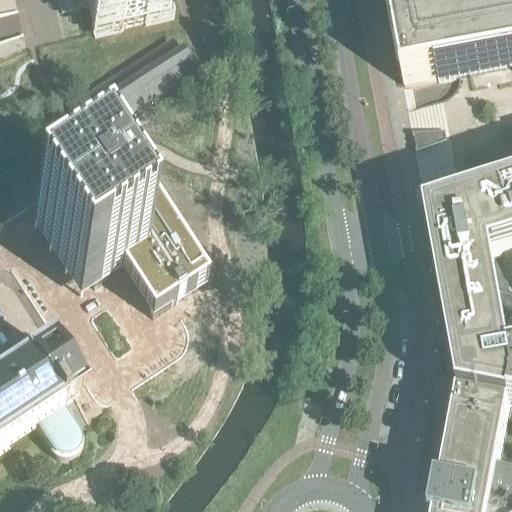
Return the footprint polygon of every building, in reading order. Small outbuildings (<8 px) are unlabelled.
[(166,0),(90,0),(100,38),(172,21),(166,0)] [(511,0),(385,0),(398,66),(401,66),(405,89),(439,83),(439,85),(511,71),(511,0)] [(122,77),(73,109),(80,120),(74,124),(79,132),(85,128),(92,139),(191,75),(184,65),(187,63),(181,54),(179,56),(172,45),(171,45),(122,77)] [(448,146),(446,137),(413,138),(417,157),(448,146)] [(45,218),(31,227),(80,302),(94,292),(121,275),(152,322),(171,310),(207,286),(128,165),(59,209),(45,218)] [(511,194),(482,204),(479,205),(426,221),(431,246),(487,229),(493,261),(511,364),(511,363),(511,194)] [(493,261),(487,229),(431,246),(455,380),(463,378),(462,383),(456,384),(458,396),(460,396),(459,401),(469,403),(480,405),(511,411),(511,410),(511,363),(511,364),(493,261)] [(0,452),(33,431),(50,456),(52,458),(54,460),(56,462),(58,463),(61,464),(69,464),(76,461),(80,456),(83,450),(83,446),(83,443),(82,440),(80,437),(64,411),(81,400),(79,397),(80,396),(50,350),(47,352),(49,354),(0,385),(0,452)] [(511,511),(511,486),(510,486),(508,485),(506,485),(504,484),(501,483),(499,483),(497,483),(511,411),(480,405),(469,403),(459,401),(458,401),(441,490),(437,490),(433,511),(511,511)]
